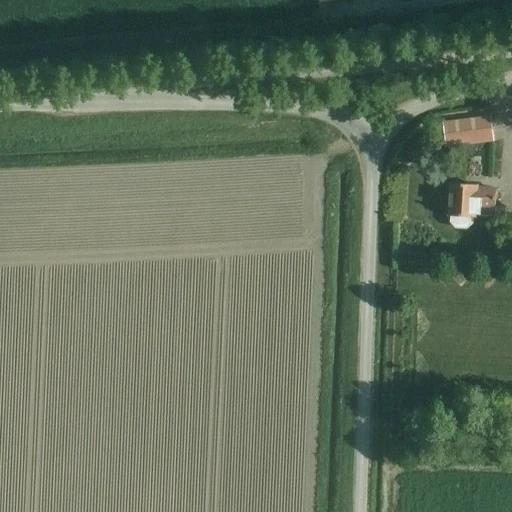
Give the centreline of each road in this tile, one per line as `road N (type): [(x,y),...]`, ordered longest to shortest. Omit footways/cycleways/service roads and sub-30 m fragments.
road 1 (unclassified): [(357,511),(374,123)]
road 2 (unclassified): [(130,90),(511,52)]
road 3 (unclassified): [(130,90),(327,110),(374,123)]
road 4 (unclassified): [(374,123),(511,76)]
road 5 (unclassified): [(0,105),(130,90)]
